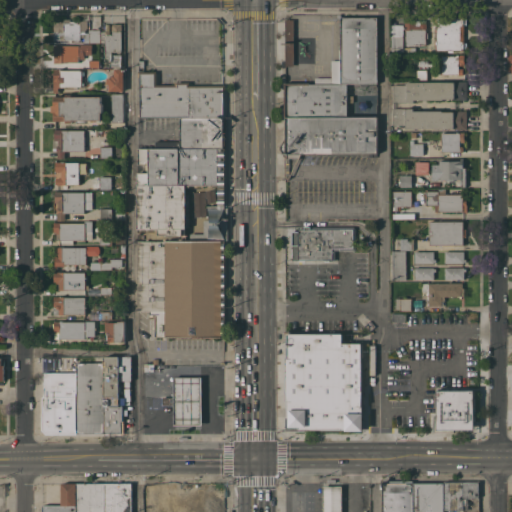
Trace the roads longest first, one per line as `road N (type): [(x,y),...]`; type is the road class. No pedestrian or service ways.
road 1 (residential): [(499,0),(497,511)]
road 2 (residential): [(28,0),(27,511)]
road 3 (primary): [(255,98),(257,362)]
road 4 (secondary): [(257,458),(91,456)]
road 5 (secondary): [(379,458),(511,456)]
road 6 (secondary): [(257,458),(379,458)]
